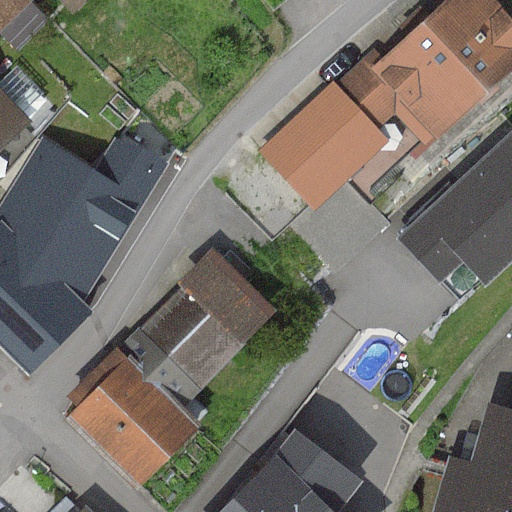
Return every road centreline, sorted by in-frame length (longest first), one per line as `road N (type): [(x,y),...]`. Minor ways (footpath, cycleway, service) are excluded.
road 1 (residential): [(32,411),(88,351),(184,188),(228,134),(287,72),(375,0)]
road 2 (residential): [(131,511),(32,411)]
